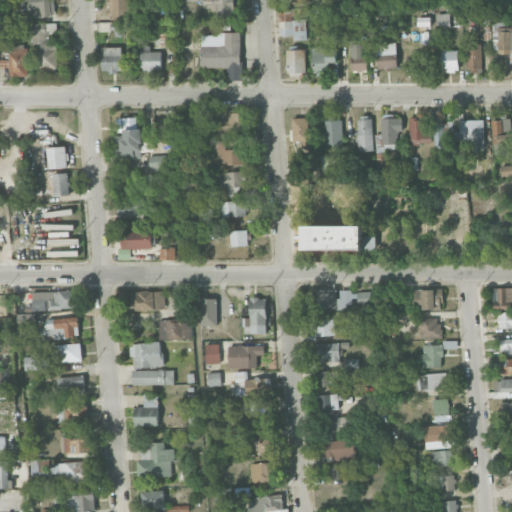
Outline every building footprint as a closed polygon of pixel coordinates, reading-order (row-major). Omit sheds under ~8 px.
[(29,0),(30,17),(54,16),(53,0),(29,0)] [(130,0),(107,0),(107,18),(130,19),(130,0)] [(213,0),(214,19),(235,19),(234,0),(213,0)] [(451,13),(437,14),(437,28),(451,27),(451,13)] [(431,17),(418,17),(418,26),(431,26),(431,17)] [(307,40),(306,19),(292,20),(293,40),(307,40)] [(57,39),(51,38),(51,23),(31,23),(31,52),(37,52),(37,69),(57,69),(57,39)] [(124,25),(115,24),(114,36),(124,36),(124,25)] [(511,26),(498,26),(498,54),(511,54),(511,62),(511,26)] [(201,34),(201,67),(227,67),(227,80),(241,80),(241,34),(201,34)] [(350,41),(351,71),(368,71),(367,41),(350,41)] [(397,69),(396,43),(377,43),(378,69),(397,69)] [(482,44),(466,44),(466,72),(482,72),(482,44)] [(10,76),(29,76),(28,45),(10,46),(10,76)] [(162,70),(161,51),(150,52),(150,45),(140,45),(141,70),(162,70)] [(338,62),(337,46),(313,47),(314,75),(330,74),(330,63),(338,62)] [(101,47),(102,72),(122,71),(122,47),(101,47)] [(287,73),(306,73),(305,49),(287,50),(287,73)] [(443,72),(458,71),(458,50),(442,51),(443,72)] [(226,119),(208,120),(208,134),(246,132),(245,111),(226,112),(226,119)] [(310,117),(292,118),(293,146),(311,146),(310,117)] [(373,151),(373,117),(357,117),(358,151),(373,151)] [(402,117),(381,118),(381,134),(375,134),(375,150),(396,150),(396,131),(403,131),(402,117)] [(409,143),(432,144),(432,132),(426,132),(426,119),(409,118),(409,143)] [(493,154),(511,153),(511,145),(511,119),(492,119),(493,154)] [(342,120),(326,120),(325,147),(342,147),(342,120)] [(484,148),(484,120),(458,120),(458,140),(465,140),(465,148),(484,148)] [(443,123),(433,123),(434,145),(444,145),(443,123)] [(143,158),(142,128),(124,129),(124,136),(113,137),(114,160),(143,158)] [(208,141),(209,166),(242,164),(241,149),(226,149),(225,141),(208,141)] [(48,168),(68,167),(67,146),(47,147),(48,168)] [(445,168),(454,167),(454,148),(445,149),(445,168)] [(149,155),(150,181),(170,180),(169,155),(149,155)] [(501,176),(511,176),(511,165),(501,166),(501,176)] [(243,196),(242,171),(220,172),(220,188),(229,188),(229,196),(243,196)] [(54,196),(69,195),(68,173),(53,173),(54,196)] [(119,218),(139,218),(139,200),(118,200),(119,218)] [(221,201),(222,217),(246,216),(246,200),(221,201)] [(304,227),(305,250),(376,249),(376,236),(364,236),(364,225),(304,227)] [(119,258),(131,258),(131,249),(153,248),(152,230),(122,230),(122,249),(118,249),(119,258)] [(248,246),(248,230),(231,231),(231,246),(248,246)] [(175,259),(174,248),(159,248),(160,259),(175,259)] [(511,287),(493,288),(494,311),(498,311),(498,328),(511,328),(511,287)] [(351,308),(350,289),(338,290),(338,289),(314,289),(314,309),(351,308)] [(442,309),(442,289),(414,289),(415,310),(442,309)] [(32,291),(32,310),(74,309),(74,290),(32,291)] [(165,309),(165,291),(129,292),(129,310),(165,309)] [(370,291),(357,291),(358,305),(370,305),(370,291)] [(267,333),(266,297),(249,298),(250,334),(267,333)] [(201,325),(217,326),(218,298),(201,298),(201,325)] [(42,339),(79,337),(78,317),(41,319),(42,339)] [(421,338),(440,338),(440,317),(420,318),(421,338)] [(315,336),(334,335),(334,319),(314,320),(315,336)] [(159,321),(160,341),(193,339),(192,320),(159,321)] [(511,338),(500,338),(500,352),(511,351),(511,338)] [(135,367),(163,366),(162,342),(130,344),(131,356),(135,355),(135,367)] [(316,359),(340,359),(339,342),(316,343),(316,359)] [(205,344),(206,363),(220,363),(219,343),(205,344)] [(55,344),(56,362),(82,362),(81,344),(55,344)] [(442,367),(442,344),(423,345),(423,353),(418,353),(418,368),(442,367)] [(229,345),(228,368),(257,368),(257,355),(264,355),(264,346),(229,345)] [(25,370),(49,369),(49,356),(24,357),(25,370)] [(358,358),(345,359),(345,368),(359,367),(358,358)] [(132,370),(133,385),(174,384),(174,369),(132,370)] [(235,372),(236,395),(270,394),(270,378),(248,378),(247,371),(235,372)] [(318,387),(338,386),(338,371),(317,371),(318,387)] [(418,374),(419,390),(447,389),(446,373),(418,374)] [(57,396),(85,395),(84,376),(56,377),(57,396)] [(502,392),(511,391),(511,378),(501,379),(502,392)] [(0,398),(9,398),(8,386),(0,386),(0,398)] [(318,394),(319,410),(339,409),(338,393),(318,394)] [(158,426),(157,394),(144,394),(144,407),(134,407),(134,426),(158,426)] [(434,421),(450,421),(449,398),(433,399),(434,421)] [(273,424),(272,401),(246,402),(246,425),(273,424)] [(501,417),(511,416),(511,401),(501,402),(501,417)] [(59,423),(89,422),(88,405),(58,405),(59,423)] [(219,428),(240,427),(240,413),(218,414),(219,428)] [(328,433),(353,432),(353,417),(327,418),(328,433)] [(425,448),(455,447),(454,424),(424,425),(425,448)] [(7,436),(0,435),(0,487),(13,488),(12,480),(8,480),(7,436)] [(61,436),(62,453),(91,452),(90,439),(71,440),(71,436),(61,436)] [(256,454),(272,453),(272,437),(256,437),(256,454)] [(354,459),(353,439),(323,440),(324,460),(354,459)] [(165,442),(138,443),(139,477),(174,476),(173,449),(165,449),(165,442)] [(453,450),(431,450),(431,466),(453,466),(453,450)] [(94,461),(52,462),(52,475),(66,474),(66,485),(95,484),(94,461)] [(252,482),(276,481),(276,462),(251,463),(252,482)] [(326,464),(327,480),(339,479),(339,464),(326,464)] [(435,491),(456,490),(455,475),(434,476),(435,491)] [(215,503),(234,503),(234,488),(216,488),(215,503)] [(166,509),(165,490),(141,491),(142,510),(166,509)] [(248,496),(248,511),(283,511),(283,495),(248,496)] [(439,511),(457,511),(457,500),(439,501),(439,511)]
